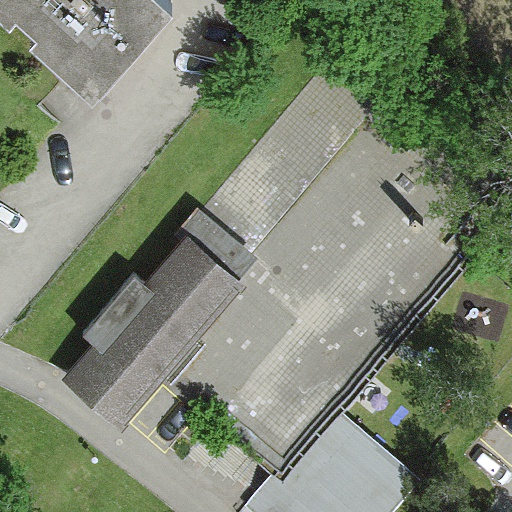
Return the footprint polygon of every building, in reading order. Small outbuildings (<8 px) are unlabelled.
[(84,58),(13,0),(0,0),(0,89),(34,118),(84,58)] [(13,0),(84,58),(101,71),(159,0),(13,0)] [(511,0),(481,0),(511,25),(511,0)] [(206,215),(257,258),(373,118),(433,168),(467,196),(509,145),(364,25),(206,215)] [(247,501),(259,511),(390,511),(423,473),(339,403),(493,218),(467,196),(433,168),(228,415),(281,460),(247,501)] [(84,338),(56,372),(119,424),(257,258),(206,215),(188,200),(167,226),(175,234),(135,282),(122,272),(74,329),(84,338)]
